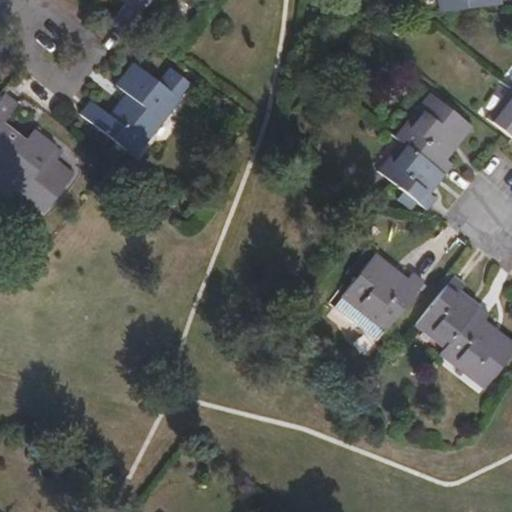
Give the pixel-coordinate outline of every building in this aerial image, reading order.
[(119,0),(126,5),(111,24),(124,34),(150,0),(119,0)] [(437,0),(439,11),(502,4),(501,0),(437,0)] [(90,100),(79,113),(136,158),(191,84),(169,68),(159,82),(133,63),(115,85),(126,94),(110,115),(90,100)] [(18,104),(6,93),(1,99),(0,99),(0,178),(29,201),(32,198),(48,211),(70,183),(58,174),(65,166),(58,161),(65,153),(34,129),(26,139),(4,122),(18,104)] [(403,139),(447,174),(454,166),(447,160),(473,127),(429,93),(396,133),(403,139)] [(511,94),(490,122),(511,138),(511,94)] [(403,139),(396,133),(372,166),(378,171),(403,139)] [(431,194),(447,174),(403,139),(378,171),(404,191),(417,202),(428,209),(436,198),(431,194)] [(58,174),(70,183),(76,175),(65,166),(58,174)] [(411,208),(417,202),(404,191),(398,198),(411,208)] [(376,253),(341,297),(342,298),(346,301),(384,331),(385,332),(424,281),(414,273),(408,278),(376,253)] [(467,284),(455,275),(415,326),(444,349),(480,305),(462,290),(467,284)] [(346,301),(342,298),(334,308),(376,341),(384,331),(346,301)] [(490,312),(480,305),(444,349),(440,356),(483,389),(511,351),(511,340),(485,319),(490,312)]
